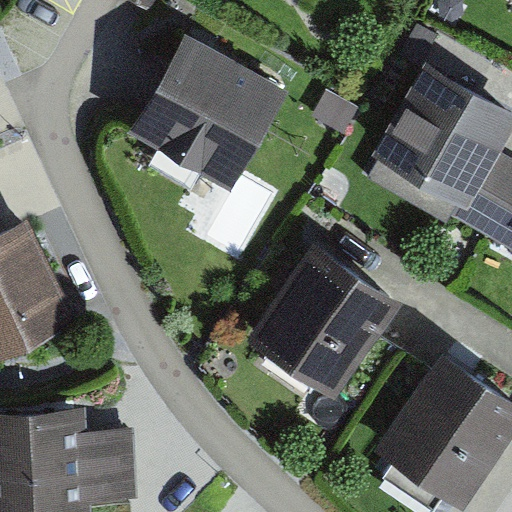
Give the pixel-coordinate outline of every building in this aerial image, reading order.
[(302,117),(186,47),(145,115),(261,185),(302,117)] [(511,148),(507,145),(511,136),(511,99),(451,62),(383,170),(460,218),(511,250),(511,148)] [(31,217),(0,229),(0,366),(79,334),(31,217)] [(338,229),(256,344),(333,399),(415,284),(338,229)] [(511,372),(470,345),(388,469),(453,511),(469,511),(511,448),(511,372)] [(97,408),(0,409),(0,511),(93,511),(93,502),(139,501),(138,430),(98,431),(97,408)]
